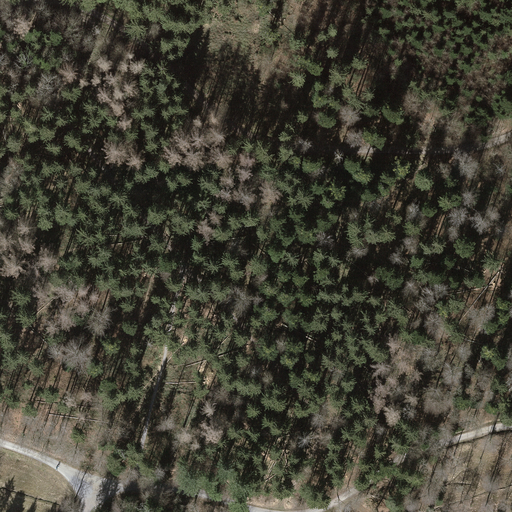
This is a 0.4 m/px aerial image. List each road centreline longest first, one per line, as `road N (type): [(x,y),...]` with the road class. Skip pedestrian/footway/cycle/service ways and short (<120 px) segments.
road 1 (track): [(511,133),(437,149),(273,145),(230,123),(111,23),(59,0)]
road 2 (track): [(275,511),(305,460),(310,409),(185,266)]
road 3 (track): [(185,266),(0,54)]
road 4 (track): [(511,425),(419,448),(314,511)]
road 5 (track): [(264,511),(130,482)]
